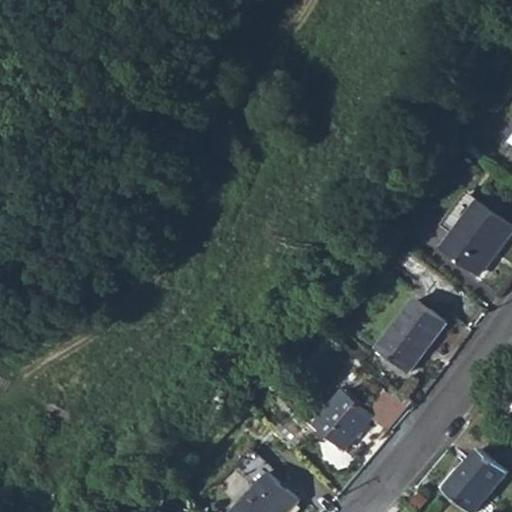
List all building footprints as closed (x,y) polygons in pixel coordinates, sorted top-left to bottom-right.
[(498,137),(487,128),(474,143),(474,144),(485,153),(486,153),(498,137)] [(474,144),(471,147),(482,157),(485,153),(474,144)] [(460,231),(483,200),(472,193),(449,224),(460,231)] [(501,253),(511,237),(511,222),(483,200),(460,231),(447,248),(482,274),(499,252),(501,253)] [(396,263),(420,281),(431,267),(408,248),(396,263)] [(390,355),(413,372),(451,322),(420,299),(377,357),(385,362),(390,355)] [(348,391),(320,424),(349,449),(377,415),(348,391)] [(484,449),(449,491),(475,511),(478,511),(511,471),(484,449)] [(291,511),(303,500),(273,472),(234,511),(291,511)] [(434,511),(441,505),(423,490),(421,492),(419,491),(410,502),(421,511),(434,511)]
